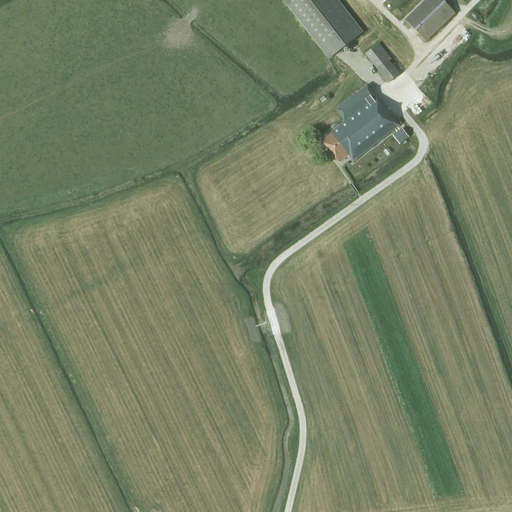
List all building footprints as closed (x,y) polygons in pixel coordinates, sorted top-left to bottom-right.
[(363,33),(337,0),(283,0),(284,1),(329,59),(363,33)] [(425,40),(455,12),(443,0),(427,0),(407,20),(425,40)] [(399,74),(389,60),(391,59),(379,44),(366,54),(377,69),(388,83),(399,74)] [(397,123),(383,105),(382,105),(377,98),(377,97),(368,85),(336,110),(345,121),(331,132),(332,134),(323,141),(339,162),(348,155),(353,162),(400,126),(399,125),(401,124),(399,121),(397,123)] [(409,137),(402,128),(393,136),(400,144),(409,137)]
